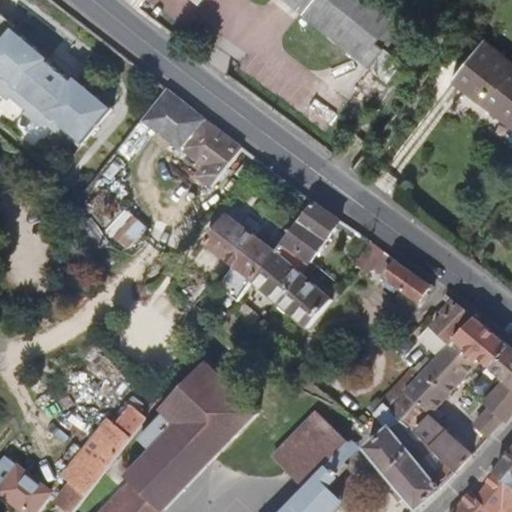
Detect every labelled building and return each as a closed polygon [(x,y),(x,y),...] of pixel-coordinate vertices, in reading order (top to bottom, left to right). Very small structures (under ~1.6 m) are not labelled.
[(281,0),(388,82),(402,65),(387,53),(393,45),(334,0),(281,0)] [(0,43),(12,29),(0,18),(0,43)] [(511,73),(511,72),(511,60),(485,39),(452,80),(511,129),(511,73)] [(64,103),(0,51),(0,77),(51,118),(64,103)] [(204,119),(168,91),(147,117),(183,145),(204,119)] [(98,130),(64,103),(51,118),(85,145),(98,130)] [(212,184),(241,147),(206,120),(204,119),(183,145),(205,163),(197,172),(212,184)] [(330,297),(299,272),(339,220),(313,201),(274,251),(251,281),(307,326),(330,297)] [(251,281),(274,251),(227,213),(203,243),(233,267),(227,274),(233,279),(223,292),(235,302),(251,281)] [(373,269),(386,246),(371,238),(358,261),(373,269)] [(407,269),(397,261),(385,277),(417,301),(429,284),(407,269)] [(449,345),(476,318),(455,304),(432,328),(449,345)] [(237,344),(248,330),(226,313),(215,327),(237,344)] [(511,348),(489,329),(476,318),(449,345),(419,374),(387,407),(456,474),(472,456),(428,417),(475,360),(500,380),(483,403),(489,408),(474,427),(488,438),(504,420),(508,423),(511,414),(511,348)] [(132,511),(160,511),(255,412),(203,363),(158,411),(162,414),(136,442),(147,452),(123,478),(129,484),(116,497),(132,511)] [(387,407),(419,374),(413,368),(380,400),(381,401),(387,407)] [(456,474),(387,407),(381,401),(372,412),(385,427),(366,445),(395,482),(389,488),(401,502),(407,497),(417,510),(445,485),(456,474)] [(112,460),(145,417),(135,410),(117,432),(110,426),(93,445),(112,460)] [(331,511),(340,502),(324,487),(346,464),(341,459),(354,445),(347,438),(335,452),(303,486),(278,511),(331,511)] [(303,486),(335,452),(326,442),(293,477),(303,486)] [(112,460),(93,445),(80,460),(99,476),(112,460)] [(511,450),(507,456),(494,473),(511,487),(511,450)] [(64,511),(70,511),(99,476),(80,460),(63,480),(70,486),(55,503),(64,511)] [(34,511),(48,497),(17,469),(0,488),(0,495),(18,511),(34,511)] [(505,511),(508,509),(511,511),(511,487),(494,473),(484,485),(475,496),(471,492),(457,506),(451,511),(505,511)] [(132,511),(116,497),(102,511),(132,511)]
